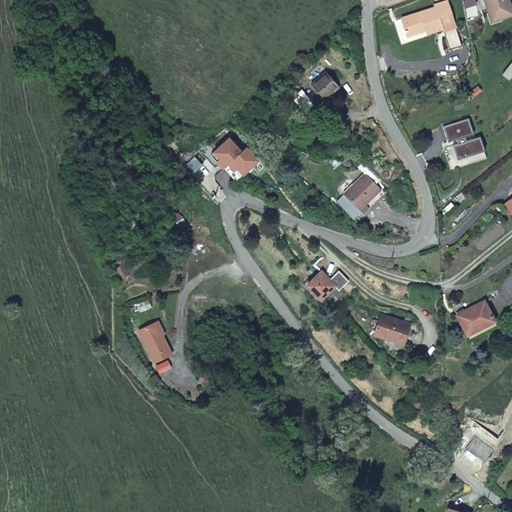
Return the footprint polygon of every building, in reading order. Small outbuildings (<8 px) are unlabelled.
[(511,16),(506,0),(482,0),(490,23),(511,16)] [(406,38),(425,32),(426,35),(441,30),(447,51),(460,47),(445,2),(432,6),(433,9),(400,20),(403,30),(402,30),(403,35),(405,34),(406,38)] [(322,59),(304,76),(322,97),(340,80),(322,59)] [(298,92),(288,81),(285,88),(293,97),(298,92)] [(363,169),(342,190),(361,209),(367,204),(362,200),(372,190),(373,191),(379,185),(363,169)] [(511,196),(502,204),(511,215),(511,214),(511,196)] [(317,273),(303,289),(317,303),(331,289),(335,293),(345,283),(335,273),(325,281),(317,273)] [(483,302),(455,316),(465,335),(493,322),(483,302)] [(410,326),(379,318),(374,337),(385,341),(385,339),(404,345),(410,326)] [(136,328),(151,360),(168,351),(154,320),(136,328)]
